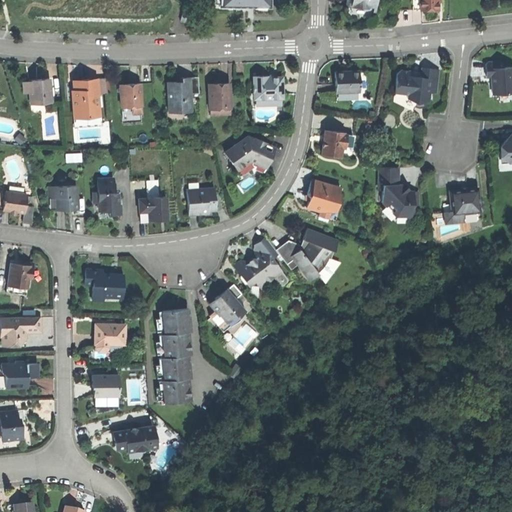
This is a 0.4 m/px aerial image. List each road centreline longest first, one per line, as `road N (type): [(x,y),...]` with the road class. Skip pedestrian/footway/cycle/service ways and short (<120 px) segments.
road 1 (residential): [(62,245),(186,242),(252,219),(297,152),(313,46)]
road 2 (residential): [(0,45),(313,46)]
road 3 (residential): [(65,467),(62,245)]
road 4 (residential): [(463,36),(313,46)]
